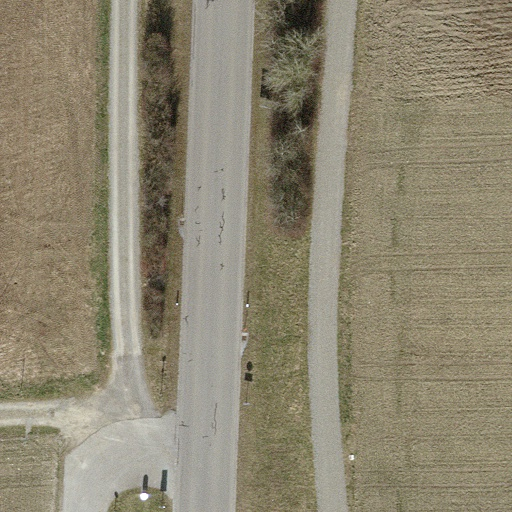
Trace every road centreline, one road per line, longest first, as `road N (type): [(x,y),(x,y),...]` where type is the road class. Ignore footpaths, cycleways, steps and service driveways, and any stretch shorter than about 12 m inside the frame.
road 1 (track): [(334,511),(323,371),(339,0)]
road 2 (tertiary): [(204,511),(225,0)]
road 3 (track): [(125,0),(128,455)]
road 4 (track): [(0,416),(91,420),(128,455)]
